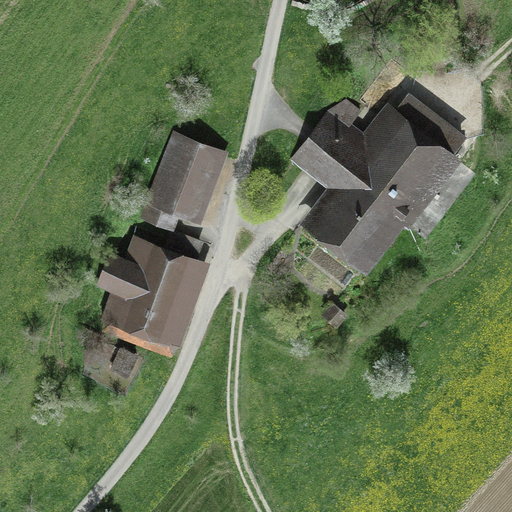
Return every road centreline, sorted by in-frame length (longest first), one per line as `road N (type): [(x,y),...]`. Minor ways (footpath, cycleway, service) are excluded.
road 1 (unclassified): [(80,511),(162,408),(218,280),(281,0)]
road 2 (track): [(244,267),(233,423),(265,511)]
